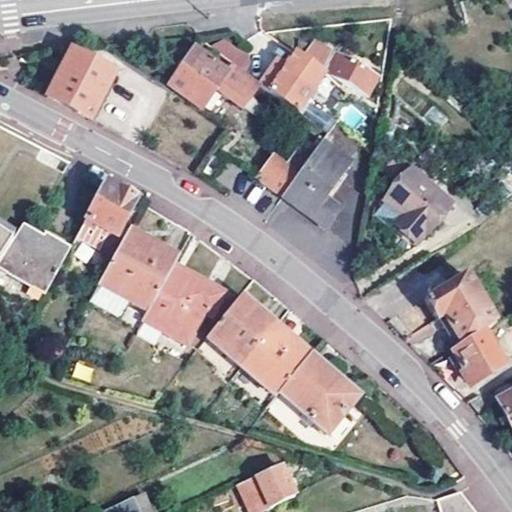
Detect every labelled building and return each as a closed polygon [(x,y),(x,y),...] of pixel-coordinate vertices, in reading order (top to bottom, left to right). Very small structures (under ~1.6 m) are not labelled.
[(310,46),(299,60),(320,78),(364,100),(374,80),(331,60),(310,46)] [(195,51),(168,91),(200,113),(214,93),(242,112),(257,89),(231,69),(227,73),(201,56),(195,51)] [(69,55),(47,98),(68,110),(88,120),(111,77),(69,55)] [(275,61),(257,89),(295,117),(307,99),(320,78),(299,60),(292,55),(283,67),(275,61)] [(32,207),(41,210),(68,167),(61,163),(0,132),(0,258),(20,226),(32,207)] [(279,198),(311,155),(285,136),(253,179),(279,198)] [(347,167),(319,144),(311,155),(279,198),(323,230),(335,212),(329,207),(321,201),(347,167)] [(384,203),(398,216),(405,222),(398,229),(416,246),(451,208),(414,172),(384,203)] [(104,190),(83,228),(94,235),(97,230),(116,241),(120,234),(136,205),(118,195),(116,198),(104,190)] [(392,223),(398,229),(405,222),(398,216),(392,223)] [(20,226),(0,258),(0,269),(45,297),(70,253),(39,235),(38,237),(20,226)] [(127,238),(120,234),(116,241),(97,230),(94,235),(83,228),(76,240),(115,261),(127,238)] [(39,235),(70,253),(72,247),(42,229),(39,235)] [(115,261),(99,291),(147,319),(173,273),(176,266),(127,238),(115,261)] [(482,334),(493,326),(462,277),(448,285),(432,259),(405,275),(452,351),(482,334)] [(173,273),(147,319),(144,324),(187,349),(205,319),(211,322),(222,302),(173,273)] [(208,343),(242,371),(274,332),(240,304),(208,343)] [(274,332),(242,371),(278,402),(281,398),(310,363),(274,332)] [(452,351),(450,353),(471,387),(503,368),(482,334),(452,351)] [(66,352),(58,347),(53,356),(61,360),(66,352)] [(88,381),(93,368),(77,362),(72,375),(88,381)] [(358,403),(310,363),(281,398),(328,438),(358,403)] [(511,393),(494,403),(511,435),(511,393)] [(256,481),(270,511),(272,511),(294,501),(279,470),(256,481)] [(270,511),(256,481),(243,487),(255,511),(270,511)] [(437,511),(472,511),(459,493),(435,504),(437,511)]
